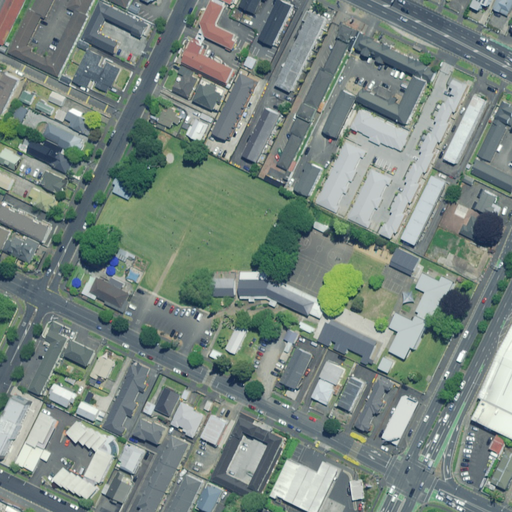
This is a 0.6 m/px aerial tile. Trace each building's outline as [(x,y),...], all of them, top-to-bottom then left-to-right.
[(32,0),(10,0),(0,20),(0,40),(9,45),(32,0)] [(61,78),(99,0),(75,0),(71,9),(78,12),(55,59),(35,49),(58,0),(38,0),(12,54),(61,78)] [(115,0),(114,1),(132,10),(136,0),(115,0)] [(207,36),(234,49),(238,41),(234,39),(237,34),(217,24),(228,2),(234,5),(235,0),(213,0),(202,23),(207,36)] [(243,0),(241,6),(256,13),(262,0),(243,0)] [(491,0),(476,0),(473,8),(480,11),(484,5),(489,7),(491,0)] [(509,17),(511,9),(511,0),(495,0),(492,9),(509,17)] [(301,10),(286,3),(267,43),(281,50),(301,10)] [(157,29),(106,4),(87,41),(119,57),(125,45),(108,37),(115,23),(151,41),(157,29)] [(331,17),(313,8),(278,79),(296,88),(331,17)] [(363,30),(344,21),(337,35),(340,37),(326,67),(323,66),(290,133),(293,134),(279,163),(291,169),(351,43),(352,44),(350,47),(354,49),(363,30)] [(440,70),(375,38),(368,52),(420,77),(406,108),(373,92),(365,107),(410,129),(440,70)] [(88,50),(91,44),(82,39),(80,39),(76,47),(87,52),(88,50)] [(212,50),(199,44),(189,65),(234,87),(241,73),(209,57),(212,50)] [(107,58),(92,50),(76,83),(90,90),(94,83),(115,93),(127,68),(116,62),(111,71),(103,67),(107,58)] [(257,61),(249,57),(244,65),(252,70),(257,61)] [(206,80),(187,70),(184,77),(188,79),(182,92),(196,99),(206,80)] [(26,82),(12,75),(0,97),(0,118),(6,121),(26,82)] [(72,80),(62,76),(60,81),(70,86),(72,80)] [(263,86),(246,78),(237,96),(254,104),(263,86)] [(229,94),(210,84),(201,103),(220,112),(229,94)] [(470,92),(455,85),(430,135),(445,142),(470,92)] [(367,98),(350,90),(328,133),(346,141),(367,98)] [(35,96),(24,91),(20,101),(31,105),(35,96)] [(66,98),(52,92),(48,101),(62,107),(66,98)] [(490,101),(476,94),(445,157),(458,164),(490,101)] [(511,104),(508,102),(481,156),(493,162),(511,124),(511,104)] [(40,103),(37,109),(51,116),(54,109),(40,103)] [(29,110),(19,105),(11,121),(21,126),(29,110)] [(186,115),(173,109),(165,126),(178,132),(186,115)] [(68,114),(59,110),(55,119),(64,123),(68,114)] [(288,118),(273,111),(249,158),(265,166),(288,118)] [(398,141),(403,131),(366,113),(347,152),(358,158),(373,129),(398,141)] [(100,125),(79,115),(73,128),(93,138),(100,125)] [(213,125),(202,120),(193,137),(204,143),(213,125)] [(243,131),(225,123),(216,141),(234,150),(243,131)] [(88,142),(54,125),(48,137),(81,154),(88,142)] [(26,133),(20,130),(14,140),(20,143),(26,133)] [(59,154),(45,146),(39,157),(47,162),(50,163),(49,165),(66,174),(74,159),(60,153),(59,154)] [(14,153),(5,148),(0,156),(0,162),(15,171),(22,158),(14,154),(14,153)] [(388,170),(369,161),(361,179),(379,188),(388,170)] [(511,178),(483,164),(477,177),(511,193),(511,178)] [(330,174),(313,166),(300,193),(316,201),(330,174)] [(17,180),(0,171),(0,184),(12,190),(17,180)] [(73,182),(51,171),(43,185),(65,197),(73,182)] [(347,178),(336,172),(330,184),(341,190),(347,178)] [(451,183),(435,175),(403,238),(419,246),(451,183)] [(474,180),(464,175),(461,182),(471,186),(474,180)] [(113,193),(130,200),(136,185),(119,178),(113,193)] [(61,200),(37,187),(30,201),(54,214),(61,200)] [(379,214),(330,190),(325,198),(375,222),(379,214)] [(505,200),(488,192),(480,208),(497,216),(505,200)] [(57,227),(8,202),(0,216),(0,217),(4,220),(0,227),(0,247),(5,251),(18,227),(49,242),(57,227)] [(468,209),(457,205),(453,215),(463,219),(468,209)] [(492,224),(476,217),(467,235),(483,243),(492,224)] [(328,228),(322,225),(319,231),(326,234),(328,228)] [(487,253),(470,244),(462,260),(480,269),(487,253)] [(136,256),(131,253),(124,250),(119,260),(126,263),(128,258),(134,261),(136,256)] [(448,284),(431,276),(423,290),(433,295),(422,317),(436,324),(443,310),(447,312),(460,285),(450,280),(448,284)] [(212,280),(213,298),(239,297),(238,279),(212,280)] [(130,294),(102,280),(95,294),(123,309),(130,294)] [(244,282),(244,300),(272,300),(319,319),(325,303),(276,282),(244,282)] [(419,322),(402,313),(395,327),(404,332),(393,354),(407,361),(414,347),(418,349),(432,322),(421,317),(419,322)] [(50,331),(52,332),(54,329),(61,332),(64,325),(55,321),(50,331)] [(316,329),(300,321),(296,330),(312,337),(316,329)] [(511,324),(480,396),(482,398),(473,417),(511,435),(511,324)] [(237,346),(244,331),(237,328),(230,343),(237,346)] [(61,332),(54,329),(52,332),(48,339),(54,342),(32,388),(44,394),(71,337),(61,332)] [(298,334),(289,330),(285,340),(294,344),(298,334)] [(98,350),(75,339),(68,354),(90,365),(98,350)] [(320,355),(305,348),(286,386),(301,393),(320,355)] [(224,355),(213,350),(210,357),(221,362),(224,355)] [(116,362),(102,355),(92,375),(99,379),(102,374),(109,378),(116,362)] [(394,363),(384,358),(379,368),(389,374),(394,363)] [(138,366),(133,364),(127,377),(128,377),(104,427),(124,436),(128,428),(123,426),(129,414),(133,416),(139,404),(135,402),(141,390),(145,392),(149,384),(146,383),(149,376),(148,375),(151,368),(140,363),(138,366)] [(350,371),(334,363),(326,379),(343,387),(350,371)] [(369,382),(356,376),(342,404),(356,410),(369,382)] [(76,382),(66,377),(64,381),(74,386),(76,382)] [(80,395),(56,383),(51,393),(53,394),(51,398),(70,407),(72,402),(76,403),(80,395)] [(340,390),(326,383),(318,398),(333,405),(340,390)] [(182,394),(167,387),(157,408),(172,416),(182,394)] [(190,392),(185,390),(181,398),(187,401),(190,392)] [(423,403),(408,395),(386,440),(402,447),(423,403)] [(32,403),(18,396),(11,410),(12,410),(10,414),(9,414),(6,420),(7,421),(6,423),(4,423),(1,430),(2,430),(0,434),(0,451),(7,455),(15,438),(17,438),(24,424),(22,423),(32,403)] [(103,409),(86,401),(80,412),(97,420),(98,419),(102,411),(103,409)] [(197,408),(184,401),(173,424),(181,428),(182,426),(190,430),(188,434),(195,438),(206,415),(196,410),(197,408)] [(213,403),(209,401),(205,410),(209,412),(213,403)] [(157,405),(149,402),(145,411),(152,415),(157,405)] [(386,415),(367,405),(358,422),(378,432),(386,415)] [(56,417),(44,411),(30,442),(28,441),(17,463),(25,467),(25,466),(36,471),(42,458),(50,461),(54,453),(40,447),(41,445),(48,449),(59,426),(56,425),(59,420),(55,418),(56,417)] [(107,413),(102,411),(98,419),(103,421),(107,413)] [(231,422),(215,415),(205,437),(220,444),(231,422)] [(258,502),(284,448),(283,447),(287,438),(244,417),(240,425),(238,424),(224,451),(225,451),(212,479),(258,502)] [(156,423),(144,418),(136,434),(149,440),(150,438),(162,444),(170,427),(157,421),(156,423)] [(80,420),(69,432),(81,442),(83,440),(87,445),(89,443),(94,448),(95,446),(100,451),(111,439),(110,438),(104,433),(103,434),(98,430),(96,431),(91,427),(90,429),(80,420)] [(98,486),(100,481),(89,476),(103,449),(117,455),(116,457),(117,457),(118,455),(118,452),(118,448),(118,446),(116,442),(114,440),(115,438),(112,435),(110,438),(111,439),(100,451),(87,479),(87,480),(88,479),(93,483),(94,482),(98,486)] [(159,511),(192,443),(176,435),(141,506),(146,508),(143,511),(159,511)] [(505,445),(494,440),(489,451),(500,456),(505,445)] [(146,451),(134,446),(131,451),(127,449),(122,459),(126,461),(123,467),(136,473),(146,451)] [(117,455),(103,449),(89,476),(100,481),(103,482),(116,457),(117,455)] [(511,480),(511,452),(508,451),(492,483),(507,490),(511,480)] [(290,461),(274,494),(310,511),(322,511),(343,471),(329,464),(323,477),(290,461)] [(68,467),(57,479),(65,487),(67,485),(72,490),(73,488),(78,493),(80,492),(85,496),(86,495),(91,499),(101,488),(98,486),(94,482),(93,483),(88,479),(87,480),(87,479),(82,475),(81,477),(76,472),(75,473),(68,467)] [(125,475),(119,472),(108,494),(125,503),(134,485),(123,479),(125,475)] [(190,511),(205,482),(191,475),(172,511),(190,511)] [(362,480),(350,482),(352,501),(364,499),(364,492),(362,480)] [(215,487),(211,486),(210,488),(208,487),(200,503),(203,504),(202,507),(213,511),(214,511),(226,490),(216,485),(215,487)] [(0,511),(22,511),(0,500),(0,511)]
